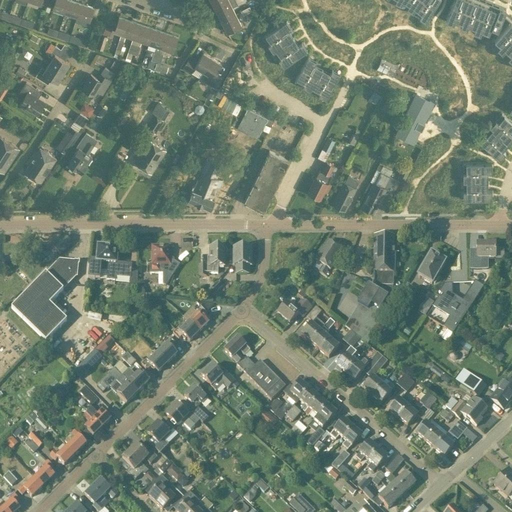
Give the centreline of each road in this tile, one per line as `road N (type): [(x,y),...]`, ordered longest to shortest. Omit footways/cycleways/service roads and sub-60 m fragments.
road 1 (residential): [(440,486),(241,313)]
road 2 (residential): [(263,224),(0,225)]
road 3 (residential): [(496,226),(272,224)]
road 4 (residential): [(95,457),(241,313)]
road 5 (residential): [(248,80),(320,120),(272,224)]
road 6 (residential): [(0,190),(90,53)]
